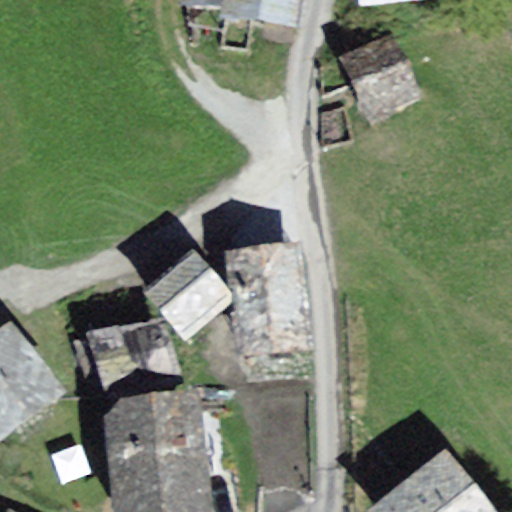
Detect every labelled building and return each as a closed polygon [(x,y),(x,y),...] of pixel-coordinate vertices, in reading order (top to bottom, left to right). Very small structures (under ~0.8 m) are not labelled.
[(294,20),(296,0),(226,0),(225,12),(294,20)] [(391,38),(348,58),(374,115),(417,96),(391,38)] [(304,366),(289,248),(234,255),(249,373),(304,366)] [(227,296),(190,255),(148,292),(184,333),(227,296)] [(161,322),(95,337),(107,391),(174,376),(161,322)] [(0,431),(54,392),(7,329),(0,334),(0,431)] [(204,511),(196,396),(109,402),(117,511),(204,511)] [(488,511),(443,456),(378,509),(380,511),(488,511)]
